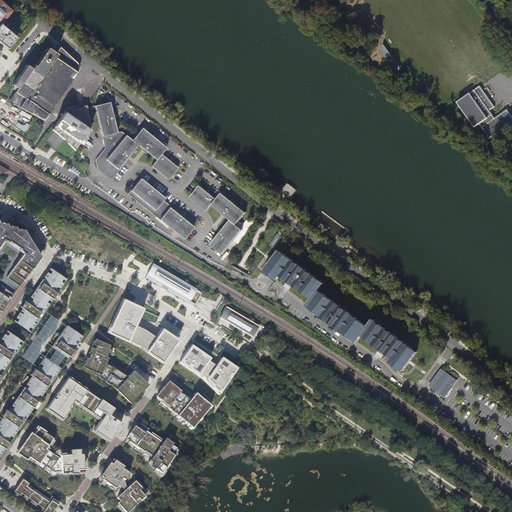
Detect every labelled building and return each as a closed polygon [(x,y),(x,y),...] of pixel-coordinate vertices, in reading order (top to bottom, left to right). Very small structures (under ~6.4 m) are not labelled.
[(0,0),(0,24),(1,26),(0,27),(0,42),(9,50),(19,39),(2,24),(13,11),(0,0)] [(385,45),(379,49),(395,71),(401,67),(385,45)] [(16,91),(9,101),(44,121),(78,70),(78,64),(61,48),(56,53),(48,48),(32,69),(26,65),(13,84),(15,86),(13,89),(16,91)] [(489,109),(494,106),(480,85),(458,100),(475,124),(479,121),(489,136),(511,119),(511,117),(505,108),(493,116),(489,109)] [(116,119),(113,112),(110,101),(95,105),(108,146),(99,159),(101,167),(115,179),(133,155),(133,153),(140,145),(143,147),(149,152),(158,159),(154,166),(171,179),(180,167),(163,154),(169,147),(143,127),(134,138),(123,130),(119,131),(116,119)] [(86,106),(66,110),(54,127),(64,135),(72,143),(77,148),(91,129),(87,112),(86,106)] [(29,124),(27,122),(25,126),(18,122),(16,125),(26,131),(29,124)] [(158,190),(151,185),(142,177),(130,193),(186,238),(195,226),(186,218),(185,215),(165,199),(167,197),(158,190)] [(232,219),(224,228),(219,235),(212,244),(224,253),(244,229),(239,224),(249,212),(224,192),(218,198),(202,185),(192,197),(209,210),(214,204),(223,211),(228,216),(232,219)] [(319,225),(324,229),(327,224),(322,221),(321,222),(313,217),(312,218),(320,224),(319,225)] [(8,278),(19,286),(40,255),(23,228),(22,229),(18,228),(17,229),(15,225),(14,226),(9,225),(8,226),(6,222),(5,223),(1,221),(0,222),(0,243),(3,240),(4,241),(5,239),(8,241),(9,240),(21,249),(21,250),(23,252),(22,253),(24,255),(8,278)] [(308,223),(331,239),(332,238),(310,221),(308,223)] [(266,232),(272,236),(279,227),(273,222),(266,232)] [(271,245),(275,247),(283,234),(280,232),(278,234),(271,245)] [(5,239),(4,241),(22,253),(23,252),(21,250),(21,249),(9,240),(8,241),(5,239)] [(340,243),(337,247),(346,254),(349,250),(340,243)] [(246,258),(254,263),(259,255),(252,250),(246,258)] [(403,371),(417,351),(402,340),(402,341),(398,339),(399,338),(390,331),(389,332),(386,329),(380,324),(379,324),(376,322),(376,321),(373,319),(368,326),(367,327),(364,324),(364,323),(346,310),(345,311),(339,307),(340,306),(331,299),(330,299),(329,298),(329,297),(322,292),(322,293),(318,290),(319,290),(324,283),(321,280),(320,281),(316,278),(316,277),(310,272),(309,273),(306,271),(307,270),(297,263),(297,264),(294,261),(280,250),(265,269),(278,279),(281,275),(288,280),(289,278),(294,282),(293,284),(312,298),(307,305),(357,341),(362,335),(380,348),(381,347),(387,351),(386,352),(392,357),(390,361),(403,371)] [(24,255),(22,253),(6,277),(8,278),(24,255)] [(125,269),(132,272),(138,259),(131,256),(125,269)] [(197,288),(155,263),(148,275),(190,300),(197,288)] [(50,267),(16,316),(32,327),(46,307),(66,278),(50,267)] [(0,310),(2,311),(14,294),(1,285),(0,285),(0,310)] [(136,326),(144,305),(121,297),(107,335),(168,357),(177,334),(160,328),(158,334),(136,326)] [(259,325),(227,306),(220,317),(252,336),(259,325)] [(22,341),(15,352),(37,367),(44,357),(59,368),(60,368),(65,361),(68,358),(67,357),(51,346),(65,326),(68,322),(46,307),(32,327),(22,341)] [(81,337),(65,326),(51,346),(67,357),(81,337)] [(6,330),(0,339),(0,373),(15,352),(22,341),(6,330)] [(97,342),(94,340),(83,364),(88,366),(87,368),(96,372),(95,373),(99,375),(98,377),(114,387),(116,389),(127,400),(129,398),(132,400),(148,383),(133,370),(127,376),(105,362),(106,361),(108,357),(113,346),(98,340),(97,342)] [(178,364),(222,391),(237,367),(221,357),(216,365),(209,360),(211,358),(190,345),(178,364)] [(1,421),(0,421),(0,454),(59,368),(44,357),(37,367),(2,419),(1,421)] [(429,385),(445,397),(458,381),(441,369),(429,385)] [(100,400),(67,377),(46,408),(62,419),(69,408),(68,407),(73,400),(101,419),(93,429),(109,440),(122,420),(110,412),(113,407),(101,398),(100,400)] [(161,400),(160,401),(177,415),(177,416),(190,426),(192,423),(194,425),(211,406),(197,395),(195,397),(193,395),(190,399),(180,391),(181,391),(168,380),(158,394),(160,396),(158,398),(161,400)] [(153,437),(154,434),(139,424),(136,428),(134,426),(126,438),(129,441),(128,442),(143,452),(144,451),(152,456),(149,461),(153,463),(151,466),(160,473),(161,473),(173,456),(172,455),(175,449),(171,446),(163,440),(161,443),(153,437)] [(39,426),(31,437),(28,434),(16,452),(26,459),(28,456),(38,463),(39,461),(54,471),(61,471),(61,473),(78,472),(78,475),(84,475),(83,453),(80,453),(80,448),(57,449),(54,454),(46,448),(53,437),(45,432),(46,431),(39,426)] [(127,470),(112,459),(100,476),(103,478),(102,480),(114,489),(121,479),(124,480),(128,474),(126,472),(127,470)] [(28,482),(22,478),(14,491),(20,495),(21,492),(45,509),(43,511),(44,511),(52,511),(58,504),(51,500),(49,502),(26,485),(28,482)] [(127,511),(146,494),(134,481),(117,498),(119,501),(117,503),(125,511),(127,511)]
